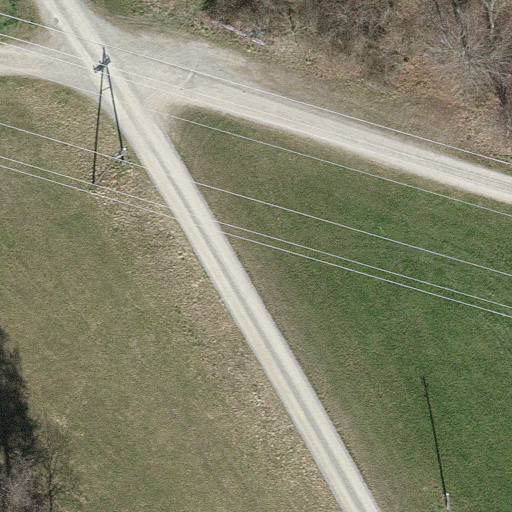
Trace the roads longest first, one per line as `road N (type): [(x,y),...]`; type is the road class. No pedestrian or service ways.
road 1 (track): [(55,0),(363,511)]
road 2 (track): [(95,60),(511,188)]
